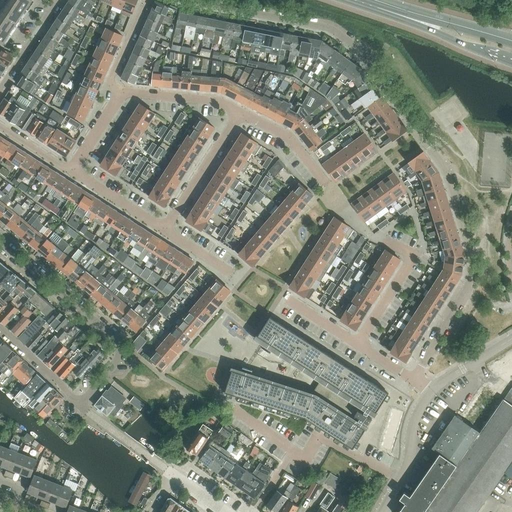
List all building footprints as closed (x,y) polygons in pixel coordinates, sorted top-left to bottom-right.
[(0,41),(3,44),(8,36),(14,27),(19,19),(25,11),(31,2),(31,0),(10,0),(10,1),(5,9),(0,15),(0,41)] [(69,0),(68,2),(81,10),(87,15),(93,7),(86,2),(82,0),(69,0)] [(114,0),(112,5),(122,9),(125,0),(114,0)] [(125,0),(122,9),(131,13),(136,0),(125,0)] [(156,1),(152,10),(165,16),(175,20),(177,10),(174,9),(173,12),(168,10),(169,7),(158,2),(156,1)] [(68,2),(63,10),(75,18),(81,10),(68,2)] [(57,18),(70,26),(75,18),(63,10),(57,18)] [(152,10),(148,18),(162,24),(163,20),(174,25),(175,20),(165,16),(152,10)] [(181,28),(186,29),(189,14),(188,14),(187,13),(184,12),(183,13),(179,12),(175,35),(180,36),(181,28)] [(193,15),(189,14),(186,29),(184,38),(190,39),(191,30),(195,31),(198,16),(197,16),(197,15),(194,14),(193,15)] [(208,18),(207,18),(206,17),(203,16),(202,17),(198,16),(195,31),(205,33),(208,18)] [(57,18),(52,26),(65,34),(70,26),(57,18)] [(162,24),(148,18),(144,27),(158,33),(162,24)] [(212,19),(208,18),(205,33),(203,42),(208,43),(209,37),(214,38),(215,35),(217,20),(216,20),(216,19),(213,18),(212,19)] [(221,21),(217,20),(215,35),(214,38),(213,44),(218,44),(219,36),(224,37),(227,22),(226,22),(225,21),(222,20),(221,21)] [(237,24),(235,24),(235,23),(232,22),(231,23),(227,22),(224,37),(222,45),(232,47),(234,39),(237,24)] [(240,25),(237,24),(234,39),(232,47),(232,49),(236,50),(238,44),(242,45),(243,40),(246,26),(245,25),(244,24),(241,24),(240,25)] [(59,42),(65,34),(52,26),(47,34),(59,42)] [(250,26),(246,26),(243,40),(242,45),(242,46),(251,48),(252,42),(253,42),(256,28),(254,27),(254,26),(251,26),(250,26)] [(158,33),(144,27),(140,35),(154,41),(158,33)] [(259,28),(256,28),(253,42),(252,42),(251,48),(250,52),(254,53),(255,47),(261,48),(262,44),(265,30),(264,29),(263,28),(260,28),(259,28)] [(123,36),(106,29),(102,38),(118,46),(123,36)] [(275,31),(273,31),(273,30),(270,30),(269,30),(265,30),(262,44),(261,48),(260,52),(265,53),(266,45),(272,46),(275,31)] [(278,32),(275,31),(272,46),(281,48),(284,33),(283,33),(282,32),(279,31),(278,32)] [(294,35),(292,35),(291,34),(289,33),(288,34),(284,33),(281,48),(280,56),(284,57),(286,49),(291,50),(294,35)] [(54,50),(59,42),(47,34),(42,42),(54,50)] [(154,41),(140,35),(136,44),(150,50),(154,41)] [(297,36),(294,35),(291,50),(288,62),(293,63),(295,55),(299,56),(300,52),(303,37),(302,37),(301,36),(298,35),(297,36)] [(307,38),(303,37),(300,52),(299,56),(302,56),(301,61),(308,62),(309,57),(310,54),(313,39),(311,39),(310,38),(308,37),(307,38)] [(114,55),(118,46),(102,38),(97,48),(114,55)] [(316,40),(313,39),(310,54),(309,57),(317,59),(318,56),(319,56),(322,41),(321,41),(320,40),(317,39),(316,40)] [(327,44),(327,45),(322,42),(322,41),(319,56),(318,56),(317,59),(314,66),(317,68),(320,63),(324,66),(326,62),(335,50),(334,50),(334,48),(331,47),(330,47),(327,45),(327,44)] [(42,42),(36,50),(49,58),(54,50),(42,42)] [(157,53),(150,50),(136,44),(133,52),(146,58),(148,54),(155,57),(157,58),(161,55),(159,54),(157,53)] [(110,65),(114,55),(97,48),(93,57),(110,65)] [(9,65),(11,64),(13,60),(12,58),(13,57),(0,49),(0,62),(7,66),(8,66),(9,65)] [(36,50),(31,58),(43,66),(49,58),(36,50)] [(338,52),(335,50),(326,62),(324,66),(323,67),(327,69),(330,65),(334,68),(343,56),(342,55),(342,54),(339,52),(338,52)] [(142,67),(144,63),(150,65),(151,66),(152,66),(153,62),(151,61),(146,59),(146,58),(133,52),(129,61),(142,67)] [(183,68),(182,74),(181,89),(190,90),(192,75),(191,75),(193,57),(189,56),(188,68),(183,68)] [(346,58),(343,56),(334,68),(338,70),(342,73),(351,61),(350,61),(349,59),(347,58),(346,58)] [(105,74),(110,65),(93,57),(89,66),(105,74)] [(43,66),(31,58),(26,66),(38,74),(43,66)] [(153,69),(153,71),(151,86),(161,87),(163,72),(159,72),(160,61),(158,60),(155,63),(153,69)] [(149,70),(142,67),(129,61),(125,70),(138,76),(140,71),(148,75),(150,76),(150,71),(149,70)] [(217,66),(222,67),(222,63),(217,62),(213,61),(211,77),(210,92),(219,92),(221,78),(216,77),(217,66)] [(354,63),(351,61),(342,73),(338,79),(346,85),(348,82),(350,79),(351,78),(352,79),(364,71),(359,67),(358,67),(359,67),(357,66),(357,65),(355,63),(354,63)] [(33,82),(38,74),(26,66),(20,74),(33,82)] [(101,83),(105,74),(89,66),(85,76),(101,83)] [(246,88),(252,76),(256,69),(246,67),(244,72),(237,84),(230,97),(239,102),(246,88)] [(304,71),(295,67),(294,74),(299,78),(300,76),(304,71)] [(257,87),(260,80),(265,71),(256,69),(252,76),(246,88),(239,102),(247,106),(254,93),(257,87)] [(125,70),(121,78),(133,84),(149,86),(150,80),(138,76),(125,70)] [(309,74),(304,71),(300,76),(299,78),(304,81),(305,80),(309,74)] [(352,79),(358,88),(370,79),(364,71),(352,79)] [(161,87),(171,88),(172,73),(163,72),(161,87)] [(182,74),(172,73),(171,88),(181,89),(182,74)] [(33,82),(20,74),(15,82),(27,90),(33,82)] [(190,90),(200,91),(201,76),(192,75),(190,90)] [(97,92),(101,83),(85,76),(81,85),(97,92)] [(209,92),(211,77),(201,76),(200,91),(209,92)] [(284,81),(292,85),(293,82),(295,80),(295,78),(294,78),(294,77),(293,77),(286,76),(285,77),(284,81)] [(314,79),(308,76),(304,82),(310,85),(314,79)] [(230,97),(237,84),(226,78),(223,78),(221,78),(219,92),(221,93),(230,97)] [(266,92),(266,90),(268,86),(271,81),(267,78),(264,84),(265,85),(263,90),(257,87),(254,93),(247,106),(256,110),(263,97),(266,92)] [(320,83),(314,79),(310,85),(316,89),(320,83)] [(358,88),(364,95),(376,87),(370,79),(358,88)] [(331,88),(324,83),(318,91),(326,96),(330,90),(331,88)] [(93,102),(97,92),(81,85),(77,94),(93,102)] [(364,95),(351,104),(354,108),(362,102),(365,106),(381,95),(376,87),(364,95)] [(304,119),(309,115),(314,110),(321,105),(327,100),(310,89),(310,91),(303,104),(298,102),(293,111),(289,109),(288,110),(289,110),(282,124),(287,126),(290,124),(293,128),(304,119)] [(271,102),(273,98),(275,94),(266,90),(266,92),(263,97),(256,110),(265,115),(271,102)] [(329,99),(331,97),(334,92),(330,90),(326,96),(329,99)] [(72,103),(88,111),(93,102),(77,94),(76,94),(72,103)] [(280,106),(282,102),(283,101),(285,97),(280,95),(277,100),(273,98),(271,102),(265,115),(273,119),(280,106)] [(336,95),(333,99),(331,100),(335,105),(340,101),(336,95)] [(6,117),(14,105),(16,102),(6,96),(0,104),(0,113),(2,114),(6,117)] [(389,105),(383,96),(368,107),(372,112),(365,117),(367,121),(374,115),(389,105)] [(326,111),(330,107),(332,106),(327,100),(321,105),(326,111)] [(6,118),(16,124),(23,113),(26,108),(16,101),(14,105),(6,117),(6,118)] [(289,109),(292,105),(283,101),(282,102),(280,106),(273,119),(282,124),(289,110),(288,110),(289,109)] [(340,101),(335,105),(340,112),(342,111),(346,108),(340,101)] [(88,111),(72,103),(68,113),(84,121),(88,111)] [(43,104),(39,110),(42,113),(44,111),(45,112),(48,107),(47,106),(43,104)] [(140,104),(134,113),(149,123),(155,114),(140,104)] [(395,113),(389,105),(374,115),(378,120),(371,126),(373,129),(380,124),(395,113)] [(16,124),(26,131),(26,130),(36,114),(27,108),(23,113),(16,124)] [(332,109),(329,111),(333,117),(336,114),(337,113),(333,108),(332,109)] [(36,137),(46,144),(60,123),(61,124),(64,119),(62,116),(53,110),(46,121),(36,136),(36,137)] [(128,122),(143,132),(149,123),(134,113),(128,122)] [(386,132),(401,121),(395,113),(380,124),(384,129),(377,134),(379,137),(386,132)] [(36,136),(46,121),(36,114),(26,130),(31,133),(31,134),(34,136),(36,136)] [(337,116),(335,118),(340,124),(342,123),(344,122),(339,115),(337,116)] [(214,128),(199,118),(193,127),(209,137),(214,128)] [(304,119),(293,128),(299,136),(310,126),(304,119)] [(401,121),(386,132),(390,137),(383,142),(385,145),(392,140),(393,140),(407,130),(401,121)] [(143,132),(128,122),(123,130),(138,140),(143,132)] [(299,136),(305,143),(316,134),(310,126),(299,136)] [(193,127),(188,136),(203,146),(209,137),(193,127)] [(48,145),(57,150),(67,135),(57,129),(48,145)] [(117,139),(132,149),(138,140),(123,130),(117,139)] [(236,143),(251,152),(251,153),(255,155),(261,146),(257,144),(257,143),(242,134),(236,143)] [(316,134),(305,143),(311,151),(322,141),(316,134)] [(377,152),(364,134),(354,142),(367,159),(377,152)] [(67,135),(57,150),(66,156),(76,141),(67,135)] [(203,146),(188,136),(182,145),(198,154),(203,146)] [(0,153),(3,156),(12,143),(9,141),(8,142),(3,139),(0,143),(0,153)] [(117,139),(112,148),(127,157),(132,149),(117,139)] [(367,159),(354,142),(344,149),(356,167),(367,159)] [(17,146),(12,143),(3,156),(12,161),(19,149),(17,147),(17,146)] [(236,143),(230,151),(246,161),(251,153),(251,152),(236,143)] [(198,154),(182,145),(177,153),(192,163),(198,154)] [(127,157),(112,148),(106,156),(121,166),(122,166),(127,157)] [(12,161),(20,167),(28,154),(24,151),(22,151),(19,149),(12,161)] [(356,167),(344,149),(333,157),(346,174),(356,167)] [(246,161),(230,151),(225,160),(240,170),(244,173),(250,163),(246,161)] [(429,160),(423,152),(409,162),(402,168),(404,171),(411,166),(415,171),(429,160)] [(186,171),(192,163),(177,153),(171,162),(186,171)] [(20,167),(28,172),(36,160),(33,158),(32,157),(28,154),(20,167)] [(121,166),(106,156),(100,165),(116,175),(120,178),(126,168),(122,166),(121,166)] [(346,174),(333,157),(323,164),(336,182),(346,174)] [(39,162),(36,160),(28,172),(36,177),(44,164),(40,161),(39,162)] [(235,178),(240,170),(225,160),(219,168),(235,178)] [(272,167),(268,171),(275,177),(284,167),(278,160),(272,167)] [(429,160),(415,171),(408,176),(410,179),(417,174),(422,180),(438,172),(429,160)] [(166,170),(181,180),(186,171),(171,162),(166,170)] [(36,177),(44,182),(52,170),(49,168),(49,167),(44,164),(36,177)] [(235,178),(219,168),(214,177),(229,187),(235,178)] [(39,200),(49,185),(53,188),(61,175),(57,172),(55,172),(52,170),(44,182),(37,194),(35,197),(34,199),(38,202),(39,200)] [(175,189),(181,180),(166,170),(160,179),(175,189)] [(443,186),(438,172),(422,180),(424,188),(416,191),(417,194),(443,186)] [(406,191),(393,173),(383,181),(395,199),(406,191)] [(61,175),(53,188),(61,193),(68,181),(66,179),(65,178),(61,175)] [(224,195),(229,187),(214,177),(208,186),(224,195)] [(12,182),(18,187),(19,185),(21,183),(14,178),(13,181),(12,182)] [(155,187),(170,197),(175,189),(160,179),(155,187)] [(295,181),(295,180),(288,188),(292,192),(306,204),(313,196),(299,184),(295,181)] [(69,198),(77,185),(73,183),(72,183),(68,181),(61,193),(69,198)] [(395,199),(383,181),(372,189),(385,206),(395,199)] [(170,197),(155,187),(151,184),(145,194),(149,196),(149,197),(164,206),(170,197)] [(66,221),(77,204),(85,191),(82,190),(82,188),(77,185),(77,186),(69,198),(65,205),(69,207),(68,209),(62,219),(66,221)] [(218,204),(224,195),(208,186),(203,194),(218,204)] [(446,196),(443,186),(417,194),(418,198),(427,195),(428,201),(446,196)] [(27,191),(26,193),(34,198),(34,199),(35,197),(37,194),(29,188),(27,191)] [(385,206),(372,189),(362,196),(375,214),(385,206)] [(306,204),(292,192),(286,200),(299,211),(306,204)] [(83,218),(88,210),(95,198),(96,197),(92,195),(90,195),(87,193),(79,205),(74,212),(83,218)] [(212,212),(218,204),(203,194),(197,203),(212,212)] [(375,214),(362,196),(352,204),(364,222),(375,214)] [(430,205),(431,211),(449,206),(446,196),(428,201),(420,204),(421,207),(430,205)] [(96,197),(88,210),(96,216),(104,203),(101,202),(100,200),(96,197)] [(43,203),(42,204),(49,210),(50,208),(53,205),(45,199),(43,203)] [(299,211),(286,200),(279,207),(293,219),(299,211)] [(0,217),(8,207),(1,201),(0,201),(0,217)] [(107,205),(104,203),(96,216),(104,221),(112,208),(108,205),(107,205)] [(207,221),(212,212),(197,203),(192,211),(207,221)] [(60,209),(53,205),(50,208),(49,210),(56,214),(57,213),(60,209)] [(449,206),(431,211),(423,214),(424,217),(433,215),(434,221),(452,215),(449,206)] [(4,222),(7,224),(16,213),(8,207),(0,217),(0,220),(3,223),(4,222)] [(293,219),(279,207),(272,215),(286,227),(293,219)] [(112,208),(104,221),(112,226),(120,214),(117,212),(117,211),(112,208)] [(207,221),(192,211),(186,220),(201,230),(205,233),(211,223),(207,221)] [(16,213),(7,224),(10,227),(10,228),(13,231),(23,220),(16,213)] [(120,214),(112,226),(120,231),(129,218),(124,216),(123,216),(120,214)] [(286,227),(272,215),(266,223),(279,235),(286,227)] [(452,215),(434,221),(426,223),(427,227),(436,224),(437,230),(455,225),(452,215)] [(349,227),(334,217),(328,226),(343,236),(343,237),(347,239),(353,230),(349,227)] [(120,231),(128,236),(136,224),(133,223),(133,221),(129,218),(120,231)] [(31,226),(23,220),(13,231),(18,235),(19,235),(22,237),(31,226)] [(75,220),(72,224),(71,226),(76,229),(77,227),(80,223),(75,220)] [(279,235),(266,223),(259,231),(273,242),(279,235)] [(128,236),(137,242),(145,229),(141,226),(139,226),(136,224),(128,236)] [(81,230),(80,232),(84,234),(85,233),(87,230),(89,228),(85,225),(81,230)] [(455,225),(437,230),(429,233),(430,237),(439,234),(440,240),(458,235),(455,225)] [(24,240),(29,244),(38,232),(31,226),(22,237),(24,239),(24,240)] [(328,226),(323,235),(338,245),(343,237),(343,236),(328,226)] [(75,239),(77,236),(78,234),(71,228),(69,230),(67,234),(75,239)] [(150,232),(145,229),(137,242),(145,247),(153,235),(150,233),(150,232)] [(95,235),(87,230),(85,233),(84,234),(92,240),(93,238),(95,235)] [(273,242),(259,231),(252,238),(266,250),(273,242)] [(38,232),(29,244),(33,247),(34,247),(37,249),(46,238),(38,232)] [(153,235),(145,247),(153,252),(161,239),(157,237),(156,237),(153,235)] [(332,253),(333,253),(337,256),(342,247),(338,245),(323,235),(317,244),(332,253)] [(444,250),(461,245),(458,235),(440,240),(432,243),(433,247),(442,244),(444,250)] [(266,250),(252,238),(246,246),(259,258),(266,250)] [(161,239),(153,252),(161,258),(169,245),(166,244),(166,242),(161,239)] [(46,258),(55,246),(48,240),(39,251),(42,254),(43,255),(46,258)] [(103,241),(99,245),(99,246),(106,250),(107,248),(109,245),(103,241)] [(332,253),(317,244),(312,252),(327,262),(331,265),(337,256),(333,253),(332,253)] [(169,245),(161,258),(169,263),(178,250),(173,247),(172,248),(169,245)] [(444,250),(448,263),(462,265),(464,255),(461,245),(444,250)] [(55,246),(46,258),(50,261),(51,261),(54,263),(63,252),(55,246)] [(259,258),(246,246),(239,254),(253,266),(259,258)] [(111,247),(108,250),(107,252),(114,256),(115,255),(117,252),(111,247)] [(169,263),(178,268),(185,256),(183,254),(182,253),(178,250),(169,263)] [(400,261),(385,251),(379,259),(394,269),(395,269),(400,261)] [(63,252),(54,263),(57,266),(57,267),(61,270),(71,258),(63,252)] [(127,257),(119,252),(117,256),(115,257),(123,263),(127,257)] [(331,265),(327,262),(312,252),(306,261),(321,270),(326,273),(331,265)] [(185,256),(178,268),(186,274),(194,262),(193,261),(193,260),(190,258),(189,258),(185,256)] [(132,261),(127,257),(123,263),(128,267),(129,265),(132,261)] [(66,273),(69,276),(78,265),(71,258),(61,270),(65,274),(66,273)] [(394,269),(379,259),(374,268),(389,278),(394,269)] [(0,279),(8,269),(0,261),(0,279)] [(301,269),(316,279),(320,282),(326,273),(321,270),(306,261),(301,269)] [(462,265),(448,263),(440,274),(456,284),(461,275),(462,265)] [(135,264),(132,267),(131,269),(137,273),(139,272),(141,268),(135,264)] [(76,283),(86,271),(78,265),(69,276),(72,278),(72,279),(76,283)] [(389,278),(374,268),(368,276),(383,286),(389,278)] [(8,269),(0,279),(0,283),(9,292),(11,293),(22,280),(8,269)] [(316,279),(301,269),(295,278),(310,288),(310,287),(316,279)] [(151,274),(144,270),(140,275),(147,280),(151,274)] [(76,282),(76,283),(80,286),(81,286),(84,288),(93,277),(86,271),(76,282)] [(368,276),(364,273),(358,283),(362,285),(378,295),(383,286),(368,276)] [(157,279),(151,274),(147,280),(153,285),(157,279)] [(456,284),(440,274),(437,280),(429,275),(427,278),(435,283),(450,293),(456,284)] [(230,292),(217,280),(212,276),(205,284),(210,288),(224,300),(230,292)] [(87,292),(91,295),(101,283),(93,277),(84,288),(87,290),(87,292)] [(310,288),(295,278),(289,287),(309,299),(315,290),(310,287),(310,288)] [(162,279),(158,286),(157,287),(162,291),(163,289),(166,286),(168,283),(162,279)] [(30,298),(36,291),(22,280),(11,293),(9,292),(9,293),(15,298),(22,291),(30,298)] [(0,283),(0,314),(15,298),(9,293),(9,292),(0,283)] [(101,283),(91,295),(95,299),(96,298),(99,300),(108,289),(101,283)] [(450,293),(435,283),(431,288),(424,283),(422,287),(429,291),(444,301),(450,293)] [(378,295),(362,285),(357,294),(372,303),(378,295)] [(151,287),(150,288),(147,292),(154,296),(156,293),(157,291),(151,287)] [(224,300),(210,288),(203,296),(217,307),(224,300)] [(116,296),(108,289),(99,300),(102,303),(102,304),(106,307),(107,307),(116,296)] [(0,320),(6,326),(18,312),(22,308),(22,307),(24,305),(30,298),(22,291),(15,298),(0,314),(0,320)] [(30,298),(24,305),(29,309),(32,306),(36,309),(37,308),(38,308),(45,300),(36,291),(30,298)] [(444,301),(429,291),(426,297),(418,292),(416,295),(424,300),(439,310),(444,301)] [(372,303),(357,294),(352,302),(367,312),(372,303)] [(110,311),(111,311),(114,313),(123,302),(116,296),(107,307),(106,307),(110,311)] [(203,296),(197,303),(210,315),(217,307),(203,296)] [(38,308),(37,308),(36,309),(33,312),(37,316),(39,314),(44,319),(54,307),(45,300),(38,308)] [(197,303),(193,300),(186,308),(204,323),(210,315),(197,303)] [(433,318),(439,310),(424,300),(420,305),(413,300),(411,304),(418,309),(433,318)] [(123,302),(114,313),(116,315),(117,316),(121,320),(131,308),(123,302)] [(346,311),(361,320),(367,312),(352,302),(346,311)] [(22,308),(18,312),(22,316),(10,329),(18,337),(37,316),(33,312),(29,309),(24,305),(22,307),(22,308)] [(18,337),(26,344),(26,345),(38,332),(44,325),(47,322),(58,310),(54,307),(44,319),(39,314),(37,316),(18,337)] [(138,314),(131,308),(121,320),(125,323),(126,323),(129,325),(138,314)] [(204,323),(186,308),(179,316),(197,331),(204,323)] [(413,317),(428,327),(433,318),(418,309),(415,314),(407,309),(405,312),(413,317)] [(74,325),(69,320),(58,310),(47,322),(44,325),(47,328),(50,330),(56,335),(62,328),(68,333),(74,325)] [(361,320),(346,311),(341,319),(356,329),(361,320)] [(138,314),(129,325),(132,327),(132,329),(134,331),(135,330),(137,332),(146,321),(138,314)] [(197,331),(179,316),(173,323),(190,338),(197,331)] [(428,327),(413,317),(409,322),(402,318),(400,321),(407,326),(422,336),(428,327)] [(352,446),(388,393),(289,329),(270,320),(260,335),(266,340),(322,377),(312,393),(236,368),(230,389),(239,392),(238,398),(292,414),(294,410),(333,436),(352,446)] [(482,326),(478,324),(472,320),(470,324),(480,331),(482,326)] [(59,342),(43,360),(51,368),(53,365),(64,354),(68,349),(64,346),(72,337),(74,338),(81,330),(74,325),(68,333),(61,340),(59,342)] [(417,344),(422,336),(407,326),(404,331),(396,326),(394,330),(401,334),(417,344)] [(176,327),(170,334),(184,346),(190,338),(176,327)] [(474,330),(468,327),(465,331),(471,335),(474,330)] [(26,345),(32,350),(50,330),(47,328),(41,335),(38,332),(26,345)] [(56,335),(61,340),(68,333),(62,328),(56,335)] [(47,334),(32,350),(37,355),(49,342),(56,335),(50,330),(47,334)] [(170,334),(166,331),(159,339),(163,342),(177,354),(184,346),(170,334)] [(85,335),(83,332),(77,339),(79,342),(85,335)] [(411,353),(417,344),(401,334),(398,340),(391,335),(388,338),(396,343),(411,353)] [(49,342),(37,355),(43,360),(59,342),(61,340),(56,335),(49,342)] [(0,365),(13,351),(4,342),(0,345),(0,365)] [(93,342),(87,348),(93,352),(88,358),(96,364),(105,354),(93,342)] [(177,354),(163,342),(157,350),(170,361),(177,354)] [(406,361),(411,353),(396,343),(393,348),(385,343),(383,347),(406,361)] [(170,361),(157,350),(150,358),(163,370),(170,361)] [(24,361),(13,351),(0,365),(0,384),(1,386),(3,383),(24,361)] [(53,365),(51,368),(57,373),(74,355),(71,353),(67,358),(64,354),(53,365)] [(57,373),(63,379),(75,365),(72,362),(76,357),(74,355),(57,373)] [(74,372),(82,379),(96,364),(88,358),(86,359),(83,356),(78,363),(81,366),(74,372)] [(30,367),(24,361),(3,383),(7,387),(14,380),(17,383),(20,379),(30,367)] [(36,372),(30,367),(20,379),(24,383),(21,386),(20,386),(15,392),(18,394),(36,372)] [(18,394),(17,394),(17,395),(18,396),(27,404),(47,383),(47,382),(36,372),(18,394)] [(53,388),(47,383),(27,404),(34,409),(43,400),(53,409),(63,397),(53,388)] [(95,405),(94,405),(95,406),(98,408),(98,409),(103,413),(104,413),(107,415),(107,416),(108,415),(110,413),(114,416),(123,404),(122,403),(126,398),(111,387),(108,392),(106,391),(102,396),(95,405)] [(144,405),(134,397),(130,402),(140,409),(144,405)] [(405,503),(398,511),(476,511),(504,473),(511,478),(511,405),(503,399),(480,432),(455,415),(432,448),(435,450),(430,456),(433,459),(435,461),(410,496),(409,496),(406,493),(404,492),(403,494),(401,497),(400,499),(401,500),(405,503)] [(53,409),(43,400),(34,409),(44,419),(53,409)] [(216,419),(219,421),(224,415),(225,413),(215,406),(213,408),(220,413),(216,419)] [(226,424),(229,419),(224,415),(219,421),(226,424)] [(203,425),(198,433),(192,429),(187,437),(193,440),(187,449),(188,451),(191,454),(193,453),(197,456),(213,431),(203,425)] [(232,433),(224,427),(223,426),(218,432),(227,439),(232,433)] [(210,444),(200,459),(201,459),(201,460),(204,463),(206,463),(209,465),(219,451),(222,447),(213,441),(210,444)] [(0,465),(1,466),(8,449),(0,445),(0,465)] [(1,466),(11,470),(18,452),(8,449),(1,466)] [(219,451),(209,465),(210,465),(210,467),(213,469),(214,469),(218,471),(228,457),(219,451)] [(11,470),(20,473),(27,456),(18,452),(11,470)] [(27,456),(20,473),(30,477),(37,460),(27,456)] [(228,457),(218,471),(218,473),(222,475),(223,475),(227,477),(237,463),(228,457)] [(237,463),(227,477),(227,478),(227,479),(231,482),(232,481),(235,484),(245,469),(237,463)] [(245,469),(235,484),(236,484),(237,486),(240,488),(241,488),(245,490),(255,476),(263,465),(260,463),(252,474),(245,469)] [(255,476),(245,490),(249,494),(250,495),(252,497),(254,497),(255,497),(265,483),(265,482),(272,470),(265,466),(264,465),(263,465),(255,476)] [(143,472),(128,501),(136,505),(151,476),(143,472)] [(314,482),(305,496),(312,500),(322,481),(335,489),(341,480),(330,473),(326,478),(318,474),(314,482)] [(27,492),(37,496),(44,479),(34,475),(27,492)] [(37,496),(47,500),(53,482),(44,479),(37,496)] [(47,500),(56,503),(63,486),(53,482),(47,500)] [(277,490),(266,505),(268,507),(268,508),(271,510),(273,510),(276,511),(278,511),(287,499),(290,494),(291,493),(295,486),(292,485),(288,491),(286,490),(283,495),(277,490)] [(63,486),(56,503),(66,507),(73,490),(63,486)] [(288,500),(282,511),(296,511),(299,507),(292,504),(292,502),(294,500),(295,499),(296,497),(297,496),(296,496),(300,489),(295,486),(291,493),(290,494),(287,499),(288,500)] [(170,511),(176,502),(171,498),(168,498),(160,511),(170,511)] [(350,502),(344,498),(339,505),(338,504),(335,506),(331,511),(342,511),(343,511),(342,511),(344,509),(345,509),(350,502)] [(329,511),(326,509),(331,503),(326,500),(321,506),(316,511),(329,511)] [(170,511),(180,511),(183,507),(176,502),(170,511)]
